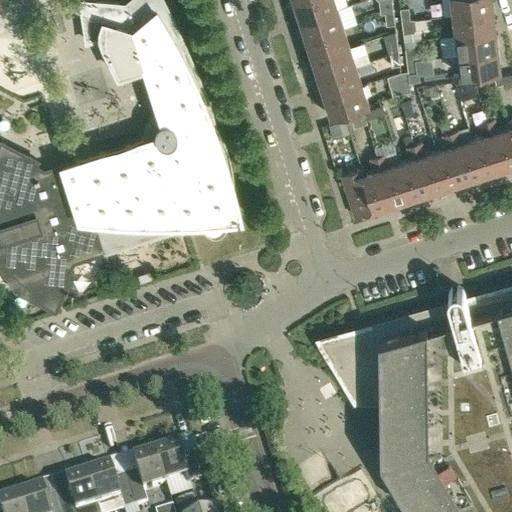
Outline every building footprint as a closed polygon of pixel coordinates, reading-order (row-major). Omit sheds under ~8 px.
[(130,0),(126,4),(81,0),(87,41),(101,37),(119,74),(145,66),(160,111),(155,114),(151,118),(147,126),(146,131),(147,137),(45,170),(36,165),(38,160),(1,141),(0,143),(0,263),(10,280),(11,279),(11,278),(15,275),(30,290),(29,294),(28,294),(27,295),(55,309),(74,273),(69,270),(74,261),(185,225),(184,223),(199,223),(200,225),(202,228),(204,230),(207,232),(210,234),(212,235),(216,236),(219,235),(222,234),(224,232),(226,231),(227,228),(228,226),(230,220),(242,218),(235,189),(235,181),(234,173),(233,165),(231,158),(229,150),(226,142),(224,136),(222,132),(219,128),(216,124),(213,121),(207,105),(210,104),(207,97),(199,77),(188,51),(179,31),(170,13),(163,0),(130,0)] [(339,7),(336,0),(297,0),(295,1),(301,20),(339,7)] [(380,14),(385,13),(393,10),(392,0),(378,0),(379,0),(380,14)] [(452,0),(454,14),(494,9),(492,0),(452,0)] [(301,20),(307,39),(345,27),(339,7),(301,20)] [(402,21),(411,20),(409,7),(400,8),(402,21)] [(496,29),(494,9),(454,14),(456,34),(496,29)] [(393,10),(385,13),(387,25),(395,24),(393,10)] [(415,19),(411,20),(402,21),(403,33),(416,32),(415,19)] [(313,58),(351,46),(345,27),(307,39),(313,58)] [(459,54),(499,49),(496,29),(456,34),(459,54)] [(388,33),(390,55),(398,52),(396,31),(388,33)] [(313,58),(320,77),(358,65),(351,46),(313,58)] [(406,60),(416,59),(414,47),(405,48),(406,60)] [(501,69),(499,49),(459,54),(461,74),(501,69)] [(400,65),(398,52),(390,55),(391,66),(400,65)] [(417,72),(416,59),(406,60),(408,73),(417,72)] [(320,77),(326,96),(364,84),(358,65),(320,77)] [(500,75),(494,77),(497,85),(502,83),(500,75)] [(400,80),(402,93),(411,92),(409,79),(400,80)] [(473,79),(457,84),(462,99),(478,94),(473,79)] [(364,84),(326,96),(332,115),(370,103),(364,84)] [(422,87),(424,95),(437,93),(435,84),(422,87)] [(364,111),(350,115),(354,127),(368,122),(364,111)] [(502,167),(511,164),(511,134),(509,125),(508,126),(497,129),(493,117),(487,119),(502,167)] [(473,137),(484,173),(502,167),(487,119),(481,121),(485,133),(473,137)] [(466,179),(484,173),(473,137),(461,141),(457,129),(451,131),(466,179)] [(448,185),(466,179),(451,131),(444,133),(448,145),(436,149),(448,185)] [(411,133),(404,135),(408,145),(414,143),(411,133)] [(448,185),(436,149),(424,153),(420,141),(414,143),(429,191),(448,185)] [(411,196),(429,191),(414,143),(408,145),(411,157),(399,160),(411,196)] [(387,164),(384,152),(383,149),(376,151),(377,154),(393,202),(411,196),(399,160),(387,164)] [(374,208),(393,202),(377,154),(371,156),(375,168),(364,172),(363,172),(374,208)] [(362,166),(342,172),(355,214),(374,208),(363,172),(364,172),(362,166)] [(141,283),(152,279),(150,271),(138,275),(141,283)] [(511,511),(511,286),(467,299),(466,294),(465,292),(464,290),(463,289),(462,287),(460,287),(457,286),(452,287),(451,289),(450,290),(449,292),(448,294),(449,296),(451,304),(322,340),(358,401),(353,401),(354,403),(380,402),(381,459),(412,511),(434,505),(438,511),(511,511)] [(214,459),(206,437),(194,441),(201,463),(214,459)] [(177,439),(155,446),(166,483),(188,476),(190,481),(202,477),(194,453),(182,457),(177,439)] [(144,490),(166,483),(155,446),(132,453),(138,471),(126,474),(136,506),(148,502),(144,490)] [(100,511),(117,511),(136,506),(126,474),(115,478),(109,460),(87,468),(100,511)] [(63,511),(100,511),(87,468),(65,475),(70,492),(59,496),(63,511)] [(42,482),(19,489),(26,511),(63,511),(59,496),(47,499),(42,482)] [(26,511),(19,489),(0,495),(0,505),(2,511),(26,511)] [(204,506),(206,511),(215,509),(212,500),(207,501),(204,506)]
